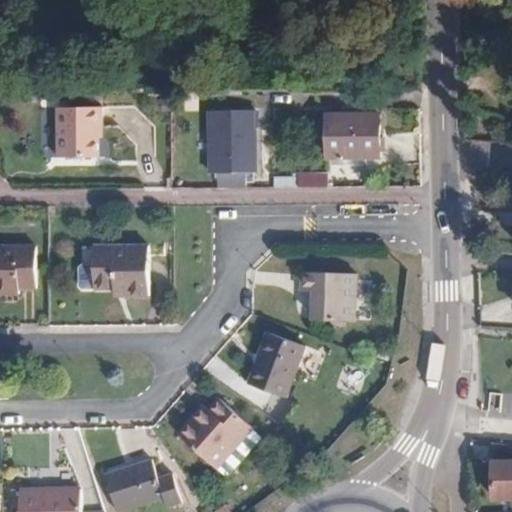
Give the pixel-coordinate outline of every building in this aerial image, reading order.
[(256,35),(200,35),(200,64),(256,64),(256,35)] [(109,129),(113,128),(112,109),(60,109),(60,158),(109,158),(109,138),(109,129)] [(222,187),(247,187),(248,175),(255,174),(255,112),(212,112),(211,174),(221,175),(222,187)] [(381,114),(329,115),(330,157),(381,157),(381,114)] [(329,172),(296,173),(295,186),(329,186),(329,172)] [(40,245),(0,245),(0,287),(5,288),(5,291),(23,291),(24,285),(40,285),(40,245)] [(151,245),(96,245),(97,288),(129,288),(129,296),(152,296),(151,245)] [(79,289),(93,289),(93,262),(79,262),(79,289)] [(359,273),(305,273),(305,293),(319,293),(319,323),(360,322),(359,273)] [(272,335),(253,387),(291,400),(310,349),(272,335)] [(208,403),(182,434),(221,467),(255,426),(222,398),(212,407),(208,403)] [(511,444),(496,443),(498,499),(511,498),(511,444)] [(155,461),(107,477),(118,511),(131,511),(166,500),(170,507),(184,502),(174,474),(161,479),(155,461)] [(80,511),(80,492),(20,493),(20,511),(80,511)]
